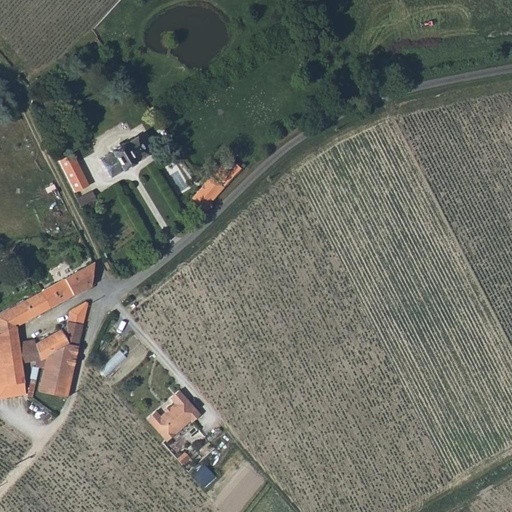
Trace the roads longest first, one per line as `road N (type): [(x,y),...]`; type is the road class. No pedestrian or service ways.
road 1 (unclassified): [(107,299),(313,132),(393,95),(511,72)]
road 2 (track): [(0,68),(57,169),(107,299)]
road 3 (track): [(299,511),(194,395)]
